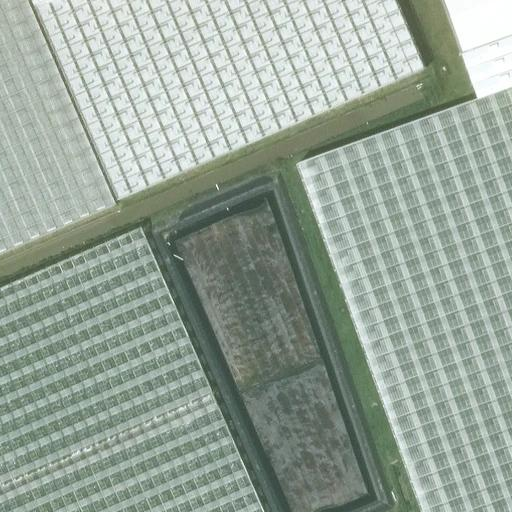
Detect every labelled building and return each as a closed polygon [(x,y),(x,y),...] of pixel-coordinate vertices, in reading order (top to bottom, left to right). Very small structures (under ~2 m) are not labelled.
[(0,0),(0,254),(114,206),(25,0),(0,0)] [(28,0),(59,70),(116,202),(423,71),(392,0),(28,0)] [(511,0),(439,0),(473,95),(511,82),(511,0)] [(511,511),(511,82),(473,95),(297,165),(422,511),(511,511)] [(0,511),(261,511),(139,229),(0,289),(0,511)]
